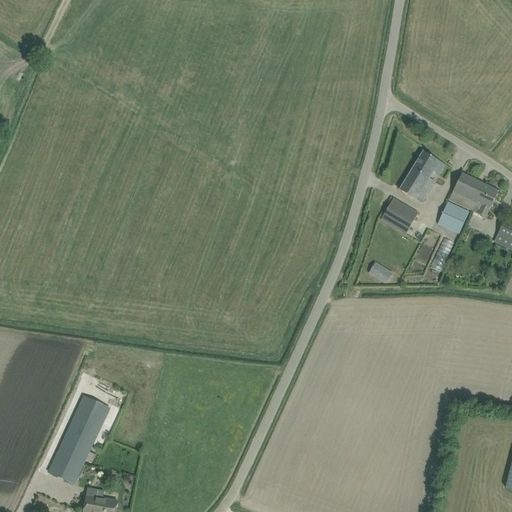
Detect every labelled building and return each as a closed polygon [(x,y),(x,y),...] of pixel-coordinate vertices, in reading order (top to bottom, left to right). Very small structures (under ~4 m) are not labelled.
[(399,190),(408,195),(421,204),(430,189),(424,185),(431,172),(438,176),(445,165),(423,151),(399,190)] [(486,218),(494,200),(498,191),(462,173),(457,182),(449,200),(486,218)] [(383,217),(382,220),(406,234),(407,231),(418,213),(402,203),(394,199),(383,217)] [(438,224),(460,234),(470,212),(448,202),(438,224)] [(505,220),(500,229),(497,235),(499,236),(496,243),(511,251),(511,249),(511,223),(507,221),(505,220)] [(435,271),(446,275),(456,244),(445,240),(435,271)] [(392,273),(383,268),(375,263),(369,273),(377,278),(386,283),(392,273)] [(124,401),(127,396),(112,390),(110,394),(124,401)] [(74,486),(78,477),(109,409),(84,398),(49,474),(74,486)] [(115,511),(117,503),(87,497),(84,511),(115,511)]
